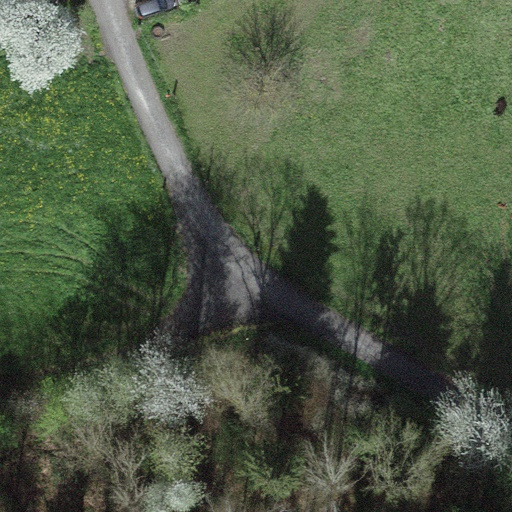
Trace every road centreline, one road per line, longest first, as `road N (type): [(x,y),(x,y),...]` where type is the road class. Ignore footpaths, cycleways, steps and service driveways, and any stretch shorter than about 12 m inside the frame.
road 1 (unclassified): [(105,0),(191,202),(247,270),(511,444)]
road 2 (track): [(0,391),(156,341),(247,270)]
